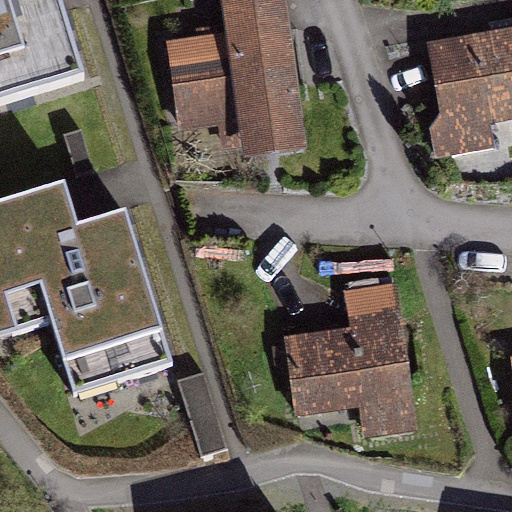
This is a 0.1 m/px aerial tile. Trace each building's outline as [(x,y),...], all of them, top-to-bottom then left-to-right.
[(0,0),(0,104),(78,83),(54,0),(0,0)] [(229,53),(173,60),(181,127),(225,122),(231,163),(298,154),(279,7),(224,14),(229,53)] [(511,44),(435,58),(450,141),(511,129),(511,44)] [(66,192),(0,210),(0,341),(39,330),(60,401),(157,373),(113,220),(77,230),(66,192)] [(390,358),(324,364),(330,422),(362,419),(366,462),(457,454),(443,309),(386,315),(390,358)]
